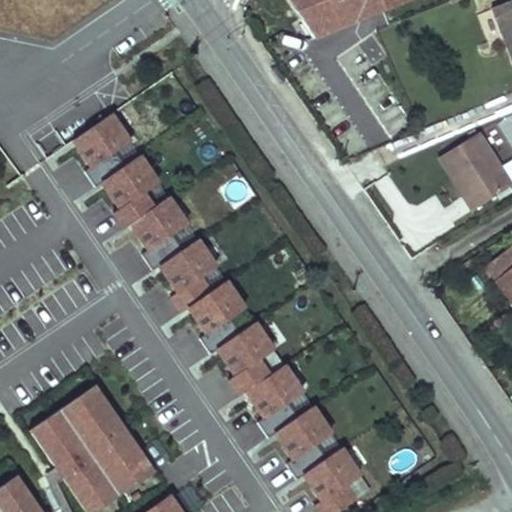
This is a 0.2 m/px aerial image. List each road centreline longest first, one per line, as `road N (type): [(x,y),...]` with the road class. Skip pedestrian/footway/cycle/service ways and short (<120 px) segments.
road 1 (secondary): [(201,0),(511,453)]
road 2 (residential): [(266,511),(66,222)]
road 3 (unknown): [(133,317),(32,387)]
